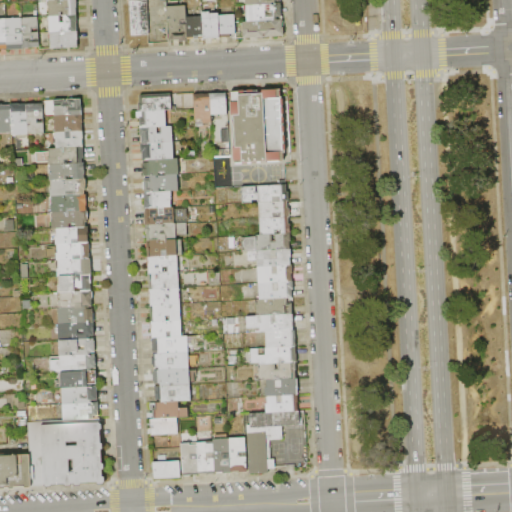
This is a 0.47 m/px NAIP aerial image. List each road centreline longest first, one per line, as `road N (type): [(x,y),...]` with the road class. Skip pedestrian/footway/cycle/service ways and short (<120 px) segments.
road 1 (residential): [(103,0),(131,511)]
road 2 (residential): [(303,0),(331,511)]
road 3 (secondary): [(392,55),(417,495)]
road 4 (secondary): [(445,493),(421,53)]
road 5 (residential): [(307,60),(0,76)]
road 6 (tertiary): [(331,500),(116,511)]
road 7 (residential): [(511,154),(503,0)]
